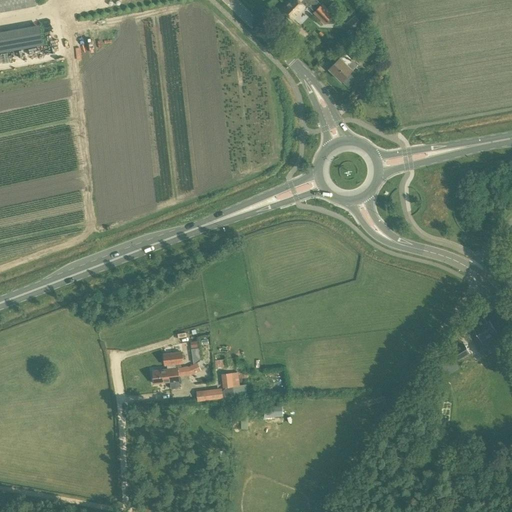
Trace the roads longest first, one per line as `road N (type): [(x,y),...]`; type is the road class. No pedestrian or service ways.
road 1 (primary): [(0,304),(321,184)]
road 2 (track): [(86,233),(62,0)]
road 3 (tertiary): [(339,144),(311,83),(228,0)]
road 4 (track): [(126,511),(116,357)]
road 5 (unclassified): [(481,277),(394,402)]
road 6 (primary): [(377,166),(511,139)]
road 7 (tertiary): [(470,268),(391,242),(360,200)]
road 8 (track): [(394,402),(320,511)]
road 9 (track): [(0,490),(122,511)]
